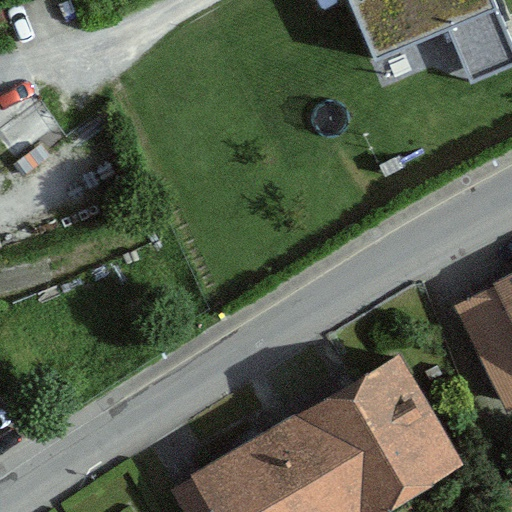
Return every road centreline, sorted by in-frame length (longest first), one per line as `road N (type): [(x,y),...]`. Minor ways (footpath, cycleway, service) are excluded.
road 1 (residential): [(511,199),(467,218),(0,508)]
road 2 (residential): [(190,0),(21,66)]
